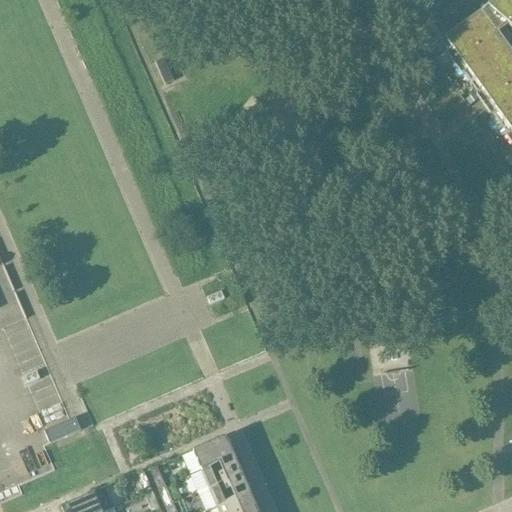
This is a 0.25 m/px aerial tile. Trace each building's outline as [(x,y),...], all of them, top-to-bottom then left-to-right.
[(511,55),(497,35),(507,28),(511,31),(511,0),(494,0),(487,9),(444,40),(484,97),(492,108),(511,134),(511,55)] [(154,64),(164,86),(173,82),(163,60),(154,64)] [(473,95),(465,101),(468,106),(476,101),(473,95)] [(224,301),(221,293),(206,299),(210,307),(224,301)] [(36,372),(22,379),(25,386),(39,380),(36,372)] [(70,421),(44,432),(43,432),(49,445),(80,432),(74,419),(70,421)] [(225,438),(192,453),(200,472),(233,458),(225,438)] [(233,458),(200,472),(208,490),(241,476),(233,458)] [(165,488),(160,478),(156,468),(148,472),(157,491),(165,488)] [(151,493),(147,484),(143,474),(135,477),(144,497),(151,493)] [(241,476),(208,490),(216,509),(249,495),(241,476)] [(104,491),(61,509),(61,511),(107,511),(113,510),(104,491)] [(256,511),(249,495),(216,509),(217,511),(256,511)] [(168,496),(161,500),(165,509),(172,506),(168,496)] [(155,502),(147,506),(150,511),(158,511),(159,511),(155,502)]
